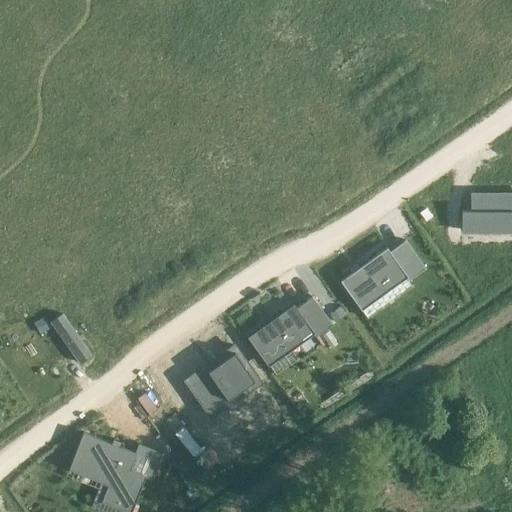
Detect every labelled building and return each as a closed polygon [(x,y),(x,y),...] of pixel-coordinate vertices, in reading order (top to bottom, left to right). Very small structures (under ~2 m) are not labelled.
[(472,210),(462,210),(462,230),(511,229),(511,193),(472,194),(472,210)] [(387,247),(340,280),(360,308),(404,276),(408,280),(425,268),(406,240),(390,251),(387,247)] [(294,303),(247,336),(267,363),(314,330),(294,303)] [(338,308),(330,314),(336,321),(343,316),(338,308)] [(63,315),(52,323),(81,363),(91,355),(63,315)] [(44,317),(34,323),(40,333),(50,328),(44,317)] [(234,345),(189,378),(214,414),(260,381),(234,345)] [(83,431),(68,469),(70,470),(71,467),(111,482),(105,499),(131,509),(129,511),(131,511),(145,476),(152,479),(163,452),(160,451),(160,452),(140,445),(140,443),(138,442),(135,451),(83,431)] [(186,492),(191,500),(198,496),(192,488),(186,492)]
